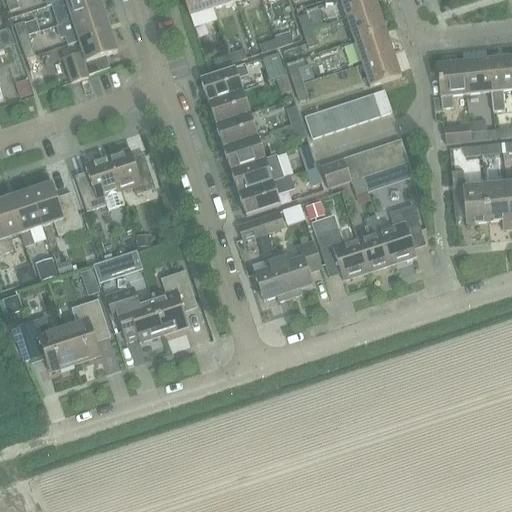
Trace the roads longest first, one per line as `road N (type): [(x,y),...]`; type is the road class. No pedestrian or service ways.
road 1 (residential): [(256,370),(163,86)]
road 2 (residential): [(256,370),(511,285)]
road 3 (residential): [(45,441),(256,370)]
road 4 (residential): [(163,86),(0,140)]
road 5 (residential): [(403,0),(416,38),(511,29)]
